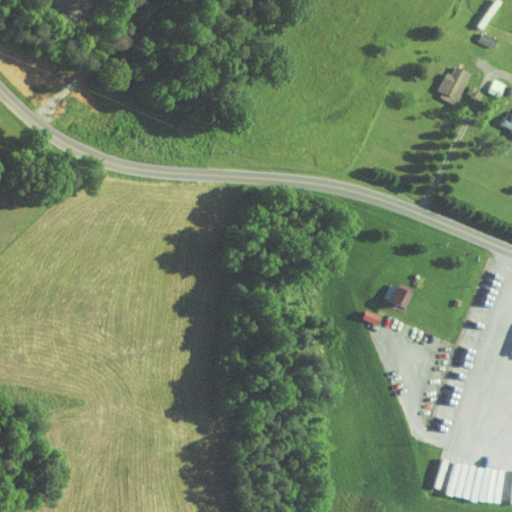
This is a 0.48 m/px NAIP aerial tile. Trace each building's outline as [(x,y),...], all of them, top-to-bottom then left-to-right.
[(477,32),(473,39),(487,45),(490,38),(477,32)] [(464,73),(446,106),(431,97),(435,90),(431,88),(440,71),(445,73),(450,65),(464,73)] [(474,86),(485,91),(491,78),(480,73),(474,86)] [(511,132),(493,123),(497,115),(504,118),(508,111),(511,113),(511,132)] [(377,293),(391,300),(399,282),(385,275),(377,293)]
